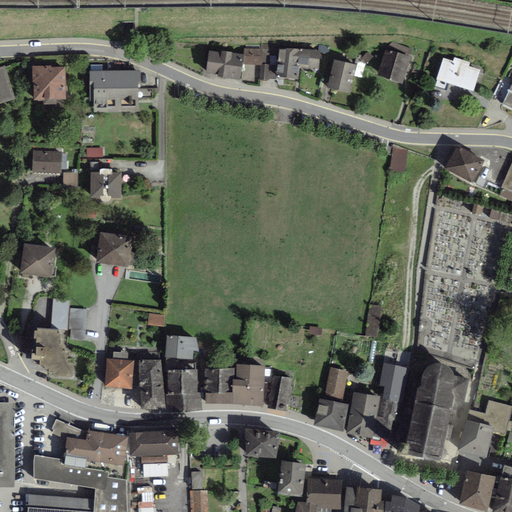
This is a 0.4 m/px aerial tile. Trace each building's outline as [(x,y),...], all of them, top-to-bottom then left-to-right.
[(278,45),(261,44),(261,45),(261,49),(261,65),(260,81),(268,81),(268,79),(277,80),(277,78),(278,49),(278,45)] [(319,68),(320,51),(286,48),(286,50),(278,49),(277,78),(298,80),(299,66),(319,68)] [(261,49),(243,49),(244,55),(243,64),(261,65),(261,49)] [(402,83),(410,58),(385,50),(377,76),(402,83)] [(220,53),(209,51),(205,73),(218,75),(217,78),(240,81),(243,64),(244,55),(220,51),(220,53)] [(453,61),(443,58),(436,79),(474,92),(481,70),(469,66),(470,63),(454,58),(453,61)] [(356,65),(334,60),(327,88),(349,93),(356,65)] [(5,69),(0,70),(0,105),(14,101),(5,69)] [(65,70),(33,70),(34,104),(65,104),(65,70)] [(139,72),(92,72),(92,83),(95,83),(96,111),(140,111),(139,72)] [(511,83),(502,104),(511,108),(511,83)] [(484,160),(458,146),(445,169),(472,184),(484,160)] [(407,151),(392,149),(389,168),(404,171),(407,151)] [(63,154),(33,153),(32,175),(62,176),(63,154)] [(511,161),(501,188),(511,192),(511,161)] [(122,176),(92,175),(91,201),(121,202),(122,176)] [(120,236),(93,232),(89,263),(121,268),(124,249),(118,248),(120,236)] [(55,251),(24,247),(20,276),(51,280),(55,251)] [(376,308),(368,307),(365,334),(372,335),(376,308)] [(165,315),(149,313),(147,324),(164,326),(165,315)] [(37,327),(34,327),(32,353),(42,354),(41,359),(46,359),(45,365),(49,365),(49,367),(55,368),(54,371),(73,373),(74,358),(70,357),(70,354),(67,353),(67,347),(65,347),(65,346),(63,345),(63,339),(61,339),(62,328),(59,328),(59,324),(38,323),(37,327)] [(168,332),(166,354),(193,357),(194,349),(199,349),(195,335),(168,332)] [(134,358),(107,356),(104,384),(132,386),(134,358)] [(139,358),(140,406),(163,405),(162,357),(139,358)] [(416,373),(400,449),(438,459),(452,396),(462,398),(467,376),(451,374),(450,368),(446,364),(440,361),(434,361),(429,364),(426,369),(425,373),(416,373)] [(198,363),(167,363),(168,405),(184,404),(199,404),(198,363)] [(406,368),(384,364),(379,386),(384,387),(382,399),(400,402),(406,368)] [(264,366),(236,365),(236,368),(236,379),(232,379),(231,405),(263,406),(264,366)] [(236,379),(236,368),(207,370),(205,404),(231,405),(232,379),(236,379)] [(334,368),(327,401),(342,404),(348,371),(334,368)] [(292,377),(273,374),(267,406),(286,409),(292,377)] [(372,437),(379,398),(380,397),(354,392),(346,434),(372,439),(372,437)] [(392,440),(400,402),(382,399),(379,398),(372,437),(392,440)] [(327,401),(320,400),(316,422),(342,428),(346,405),(342,404),(327,401)] [(469,417),(460,448),(486,455),(493,428),(504,431),(511,405),(490,400),(484,422),(469,417)] [(15,402),(0,401),(0,484),(14,485),(15,402)] [(84,430),(56,418),(52,427),(54,428),(52,432),(65,438),(66,435),(86,438),(87,430),(84,430)] [(177,427),(129,430),(130,453),(179,449),(177,427)] [(124,463),(128,434),(88,428),(87,430),(86,438),(66,435),(65,438),(63,452),(87,455),(87,457),(124,463)] [(245,457),(277,459),(279,433),(246,430),(245,457)] [(95,486),(95,499),(94,510),(123,511),(126,511),(126,479),(108,476),(109,469),(62,461),(62,458),(36,454),(35,477),(95,486)] [(306,465),(282,462),(277,495),(302,499),(306,465)] [(494,474),(468,468),(460,502),(486,508),(494,474)] [(511,511),(511,476),(501,474),(493,509),(506,511),(511,511)] [(308,478),(306,503),(316,503),(316,508),(340,510),(342,480),(308,478)] [(362,511),(364,488),(346,487),(343,511),(362,511)] [(382,490),(364,488),(362,511),(384,511),(386,502),(381,501),(382,490)] [(208,511),(208,489),(191,490),(192,511),(208,511)] [(95,499),(29,493),(27,511),(123,511),(94,510),(95,499)] [(405,498),(392,496),(390,502),(388,501),(386,502),(384,511),(419,511),(420,510),(420,506),(405,498)] [(315,511),(316,508),(316,503),(306,503),(297,502),(295,511),(315,511)]
